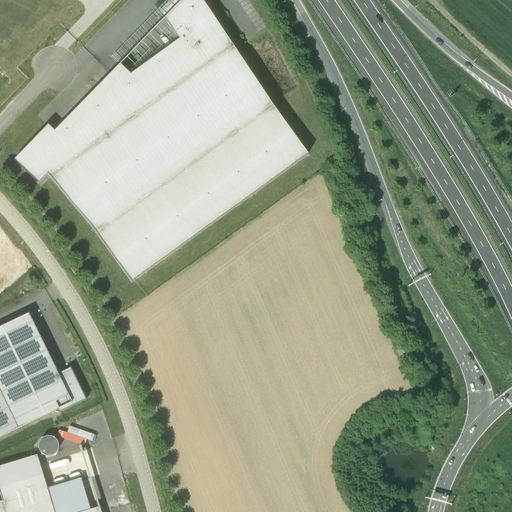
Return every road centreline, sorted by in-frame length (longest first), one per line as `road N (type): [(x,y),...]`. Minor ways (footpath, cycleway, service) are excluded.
road 1 (trunk): [(296,0),(348,96),(402,239),(473,372),(477,427)]
road 2 (trunk): [(324,0),(436,168),(511,305)]
road 3 (unclassified): [(154,511),(120,395),(93,336),(0,201)]
road 4 (trunk): [(511,238),(361,0)]
road 5 (trunk): [(511,97),(395,0)]
